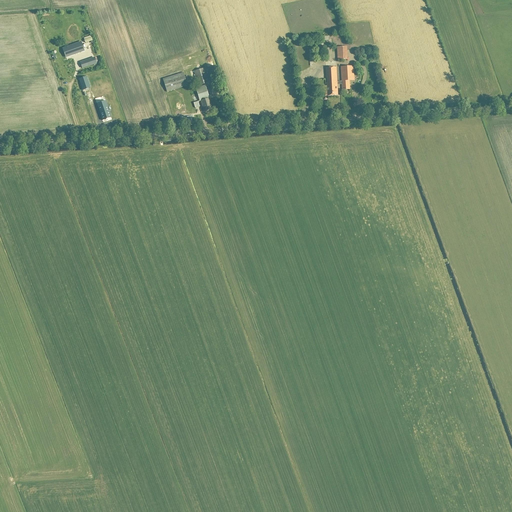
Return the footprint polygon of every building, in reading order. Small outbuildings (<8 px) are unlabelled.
[(66,48),(69,56),(84,51),(81,42),(66,48)] [(305,59),(310,53),(307,50),(302,56),(305,59)] [(94,58),(86,61),(88,66),(96,63),(94,58)] [(337,81),(336,67),(326,68),(327,96),(338,95),(337,85),(340,85),(339,81),(337,81)] [(342,81),(339,81),(340,85),(342,85),(342,90),(349,89),(349,78),(354,78),(353,67),(341,67),(342,81)] [(205,68),(194,71),(193,71),(197,81),(198,86),(210,82),(205,68)] [(183,73),(163,79),(167,92),(187,86),(183,73)] [(87,76),(79,79),(83,91),(91,88),(87,76)] [(208,95),(205,85),(195,88),(199,101),(200,101),(204,112),(212,109),(209,98),(213,97),(212,94),(208,95)] [(106,101),(103,88),(94,90),(96,97),(98,96),(99,102),(106,101)] [(106,102),(97,105),(102,120),(111,117),(106,102)]
